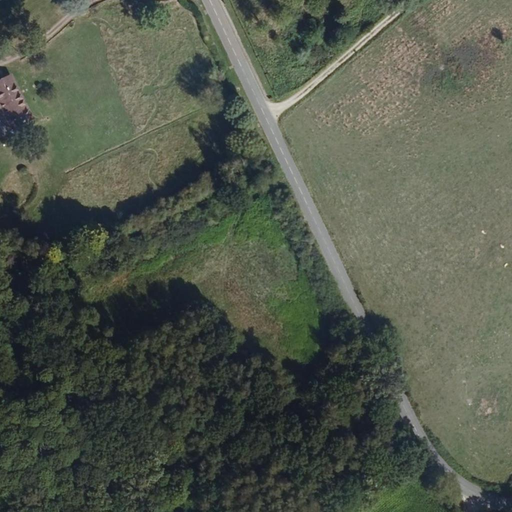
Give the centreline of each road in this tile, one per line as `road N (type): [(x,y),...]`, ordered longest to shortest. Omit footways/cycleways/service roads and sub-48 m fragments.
road 1 (secondary): [(511,507),(460,486),(414,433),(211,0)]
road 2 (track): [(269,117),(413,0)]
